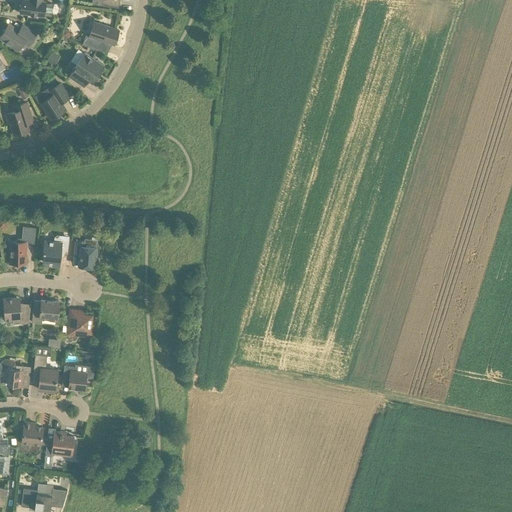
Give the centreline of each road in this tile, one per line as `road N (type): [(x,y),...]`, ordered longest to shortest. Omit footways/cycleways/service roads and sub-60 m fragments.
road 1 (track): [(245,374),(511,427)]
road 2 (residential): [(142,0),(134,43),(103,99),(67,130),(0,156)]
